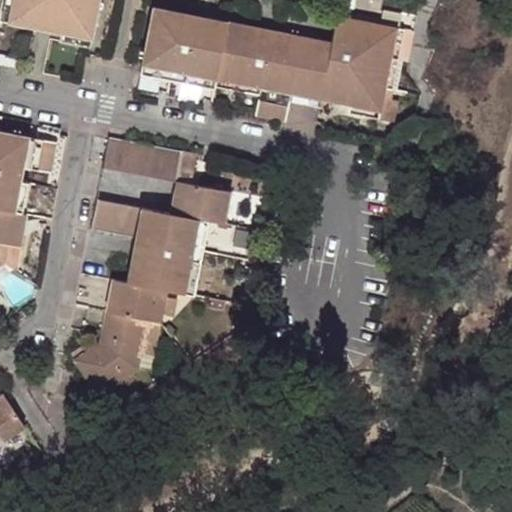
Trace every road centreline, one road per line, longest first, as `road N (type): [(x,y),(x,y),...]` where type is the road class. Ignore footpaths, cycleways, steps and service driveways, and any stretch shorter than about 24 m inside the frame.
road 1 (residential): [(86,114),(326,163),(339,175),(340,199)]
road 2 (residential): [(86,114),(51,305),(33,332),(0,350)]
road 3 (residential): [(340,199),(345,318),(333,332),(299,329),(291,312),(297,276)]
